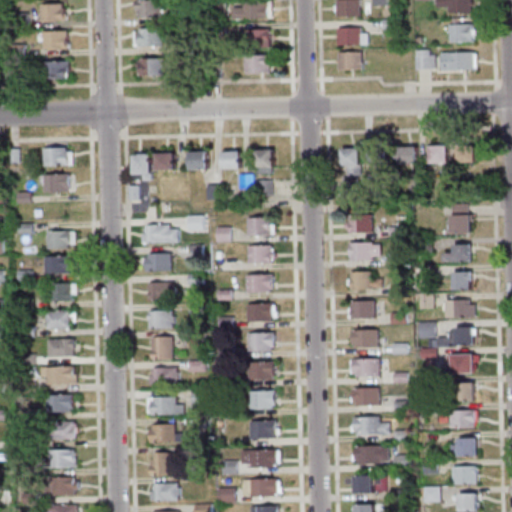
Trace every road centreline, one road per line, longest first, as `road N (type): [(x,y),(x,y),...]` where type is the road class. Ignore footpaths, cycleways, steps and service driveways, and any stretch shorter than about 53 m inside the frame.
road 1 (residential): [(115,511),(101,0)]
road 2 (residential): [(316,511),(302,0)]
road 3 (residential): [(511,101),(0,115)]
road 4 (residential): [(511,223),(505,0)]
